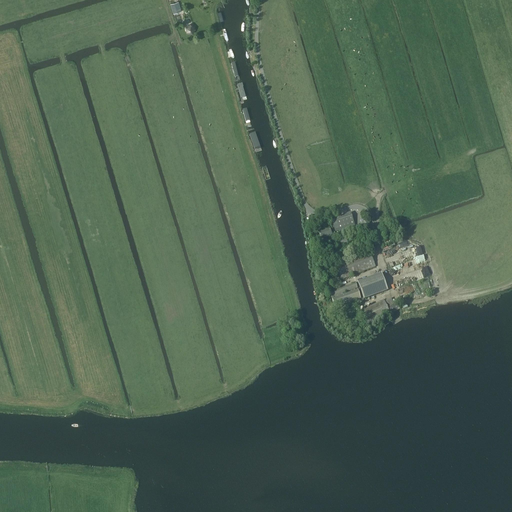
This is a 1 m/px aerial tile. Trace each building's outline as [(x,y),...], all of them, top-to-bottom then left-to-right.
[(173,14),(181,12),(178,2),(171,4),(173,14)] [(193,34),(195,29),(191,24),(185,28),(187,34),(193,34)] [(237,86),(242,102),(244,101),(244,100),(247,99),(243,84),(237,86)] [(248,108),(243,109),(247,124),(252,123),(248,108)] [(262,150),(256,132),(249,134),(256,152),(262,150)] [(274,180),(268,161),(261,163),(268,182),(274,180)] [(339,230),(354,226),(355,225),(350,213),(338,217),(332,219),(336,232),(339,230)] [(368,220),(363,222),(366,232),(371,230),(368,220)] [(353,231),(356,230),(354,226),(339,230),(341,235),(353,231)] [(329,229),(319,233),(322,239),(332,236),(329,229)] [(335,264),(341,280),(375,267),(369,251),(335,264)] [(381,274),(372,277),(357,282),(362,298),(371,295),(387,290),(382,276),(381,274)] [(335,296),(335,297),(332,299),(335,308),(361,299),(358,290),(343,295),(343,293),(357,288),(355,283),(329,292),(331,298),(335,296)] [(359,312),(366,326),(391,313),(388,309),(383,300),(359,312)] [(400,309),(397,302),(388,309),(391,313),(400,309)]
